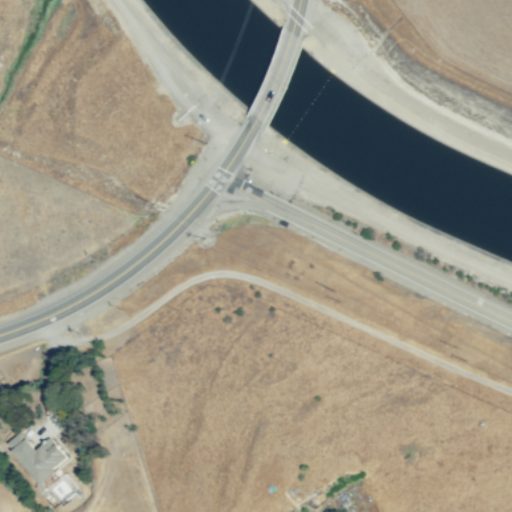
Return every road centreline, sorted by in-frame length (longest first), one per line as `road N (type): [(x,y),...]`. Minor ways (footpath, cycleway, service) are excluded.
road 1 (secondary): [(0,334),(146,261),(217,188),(251,127)]
road 2 (residential): [(511,318),(276,201),(217,188)]
